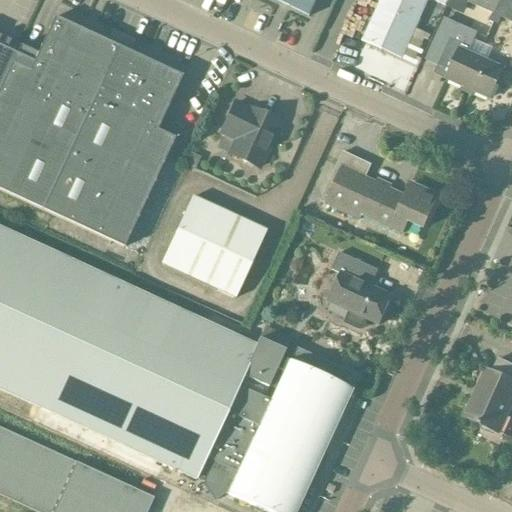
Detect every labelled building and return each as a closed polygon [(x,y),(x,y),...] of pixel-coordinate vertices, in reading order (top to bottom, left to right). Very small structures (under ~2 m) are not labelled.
[(316,0),(274,0),(309,16),(316,0)] [(445,8),(448,0),(379,0),(361,43),(401,60),(429,0),(445,8)] [(511,21),(511,0),(463,0),(471,3),(511,21)] [(174,141),(157,133),(182,78),(55,18),(38,54),(0,36),(0,191),(123,248),(174,141)] [(425,60),(438,66),(450,40),(470,49),(473,40),(476,34),(443,19),(425,60)] [(491,101),(505,68),(469,52),(471,49),(470,49),(450,40),(438,66),(434,74),(445,79),(444,80),(463,89),(461,92),(473,97),(474,93),(491,101)] [(230,155),(259,169),(280,124),(236,104),(222,134),(236,141),(230,155)] [(359,220),(362,215),(371,220),(385,188),(365,180),(371,166),(343,153),(320,202),(359,220)] [(404,197),(387,189),(385,188),(371,220),(403,234),(408,222),(423,229),(438,197),(410,184),(404,197)] [(160,266),(234,300),(266,232),(191,198),(160,266)] [(0,231),(0,391),(197,482),(196,484),(202,487),(214,503),(215,502),(222,497),(224,495),(261,511),(303,511),(306,505),(305,505),(298,502),(323,448),(348,392),(348,391),(354,377),(293,349),(287,364),(279,360),(287,342),(262,330),(256,343),(254,347),(0,231)] [(365,324),(362,321),(363,320),(379,327),(392,298),(371,288),(378,272),(339,255),(332,272),(341,276),(328,304),(350,314),(345,325),(358,331),(361,331),(364,330),(366,327),(365,324)] [(497,434),(511,400),(511,366),(497,360),(491,374),(486,371),(464,419),(497,434)] [(0,496),(35,511),(146,511),(153,498),(0,428),(0,496)]
